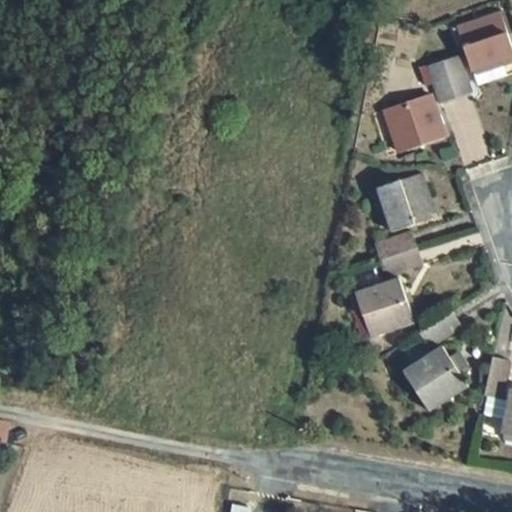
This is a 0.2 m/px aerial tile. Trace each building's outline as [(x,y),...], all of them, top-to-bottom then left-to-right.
[(511,45),(500,13),(456,27),(472,73),(511,59),(511,45)] [(460,56),(443,62),(456,99),(474,94),(460,56)] [(443,62),(427,67),(433,87),(439,105),(456,99),(443,62)] [(427,67),(419,70),(425,89),(433,87),(427,67)] [(430,94),(384,110),(399,154),(445,139),(430,94)] [(422,174),(376,189),(392,234),(438,218),(422,174)] [(412,231),(373,244),(378,262),(418,249),(412,231)] [(418,249),(378,262),(384,279),(424,266),(418,249)] [(400,279),(355,294),(370,339),(416,324),(400,279)] [(355,294),(347,296),(362,342),(370,339),(355,294)] [(464,328),(454,313),(419,335),(428,350),(464,328)] [(442,347),(403,373),(428,414),(470,387),(459,372),(451,359),(442,347)] [(459,354),(451,359),(459,372),(468,367),(459,354)] [(511,362),(493,357),(485,397),(481,416),(503,421),(500,436),(511,437),(511,388),(507,402),(503,401),(511,362)] [(0,444),(4,446),(9,423),(0,421),(0,444)]
